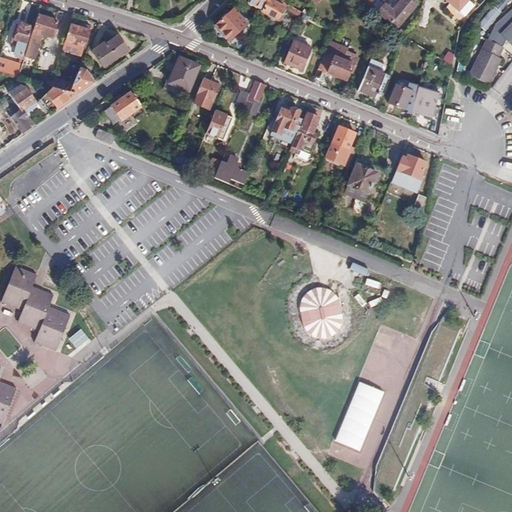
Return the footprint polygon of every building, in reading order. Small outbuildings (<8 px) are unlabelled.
[(278,21),(288,5),(279,0),(254,0),(253,4),(264,11),(263,12),(278,21)] [(364,0),(360,6),(365,10),(369,6),(374,0),(364,0)] [(374,0),(369,6),(376,11),(384,3),(380,0),(374,0)] [(400,0),(392,9),(384,3),(376,11),(397,29),(416,6),(408,0),(400,0)] [(445,0),(465,16),(474,6),(469,1),(469,0),(445,0)] [(492,6),(476,24),(484,31),(500,12),(492,6)] [(511,8),(494,23),(487,40),(489,40),(505,49),(511,54),(511,8)] [(234,10),(217,24),(230,39),(247,25),(234,10)] [(38,14),(25,55),(35,58),(43,33),(53,36),(58,21),(38,14)] [(72,25),(67,39),(65,45),(83,50),(91,26),(82,23),(81,27),(72,25)] [(18,41),(14,53),(23,55),(31,29),(19,25),(14,40),(18,41)] [(105,42),(93,50),(105,66),(128,50),(117,36),(106,43),(105,42)] [(65,38),(61,50),(81,57),(83,50),(65,45),(67,39),(65,38)] [(489,40),(471,75),(489,84),(502,61),(499,60),(505,49),(489,40)] [(293,41),(284,63),(301,71),(311,49),(293,41)] [(325,52),(318,69),(346,82),(351,70),(353,71),(356,63),(355,62),(356,58),(337,50),(334,56),(325,52)] [(442,61),(452,67),(455,54),(448,51),(442,61)] [(0,56),(0,69),(18,75),(22,63),(0,56)] [(178,58),(168,83),(189,92),(199,67),(178,58)] [(371,60),(358,90),(376,98),(385,74),(383,74),(386,67),(371,60)] [(78,71),(69,91),(78,94),(95,82),(87,70),(80,68),(78,71)] [(65,90),(69,91),(78,71),(74,70),(65,90)] [(202,79),(192,101),(200,104),(204,104),(206,99),(212,101),(218,85),(202,79)] [(265,85),(255,80),(249,94),(242,110),(256,115),(260,105),(257,104),(258,102),(265,85)] [(51,113),(41,100),(39,99),(28,84),(23,83),(11,92),(14,96),(23,108),(24,110),(33,104),(36,108),(43,119),(51,113)] [(78,94),(69,91),(65,90),(53,86),(47,93),(59,107),(78,94)] [(396,86),(389,103),(404,109),(411,93),(396,86)] [(439,108),(431,104),(428,103),(430,98),(433,90),(425,86),(413,113),(425,118),(426,114),(434,118),(439,108)] [(7,90),(0,94),(5,101),(11,96),(7,90)] [(233,106),(242,110),(249,94),(240,91),(233,106)] [(130,93),(103,112),(112,123),(120,118),(121,119),(140,106),(130,93)] [(23,108),(14,96),(8,100),(17,113),(23,108)] [(209,108),(212,101),(206,99),(204,104),(200,104),(209,108)] [(33,104),(24,110),(27,114),(36,108),(33,104)] [(283,105),(276,122),(284,125),(283,128),(291,131),(296,121),(300,111),(291,107),(290,108),(283,105)] [(289,150),(296,153),(300,150),(311,155),(315,145),(313,144),(316,135),(312,133),(321,111),(308,106),(301,123),(296,133),(292,144),(289,150)] [(11,117),(23,133),(35,125),(27,114),(24,110),(23,108),(17,113),(11,117)] [(214,112),(204,135),(217,140),(219,135),(220,134),(221,134),(223,134),(230,119),(214,112)] [(301,123),(296,121),(291,131),(296,133),(301,123)] [(284,125),(276,122),(271,135),(292,144),(296,133),(291,131),(283,128),(284,125)] [(338,126),(324,158),(326,159),(327,162),(338,166),(340,165),(347,167),(355,148),(350,145),(356,133),(338,126)] [(117,137),(101,130),(96,140),(112,148),(117,137)] [(171,152),(168,158),(191,168),(193,161),(171,152)] [(403,153),(391,180),(412,189),(406,208),(416,212),(417,210),(422,213),(425,197),(416,195),(419,186),(422,178),(420,176),(426,163),(403,153)] [(231,155),(227,165),(239,170),(242,164),(238,162),(239,158),(231,155)] [(206,174),(214,178),(221,162),(212,158),(206,174)] [(243,184),(243,183),(247,174),(239,170),(227,165),(221,162),(214,178),(228,184),(231,179),(243,184)] [(355,165),(346,185),(367,194),(375,173),(365,168),(365,165),(359,163),(358,165),(355,165)] [(241,189),(248,192),(251,186),(243,183),(243,184),(241,189)] [(364,276),(367,269),(351,262),(348,269),(364,276)] [(33,345),(54,353),(68,317),(46,309),(51,296),(32,288),(37,276),(11,266),(0,294),(0,305),(21,313),(16,326),(37,334),(33,345)] [(366,279),(364,285),(379,288),(380,282),(366,279)] [(345,331),(333,285),(296,295),(307,341),(345,331)] [(431,333),(397,419),(376,469),(373,495),(381,501),(388,498),(394,495),(463,325),(455,322),(459,310),(451,307),(431,333)] [(80,328),(67,338),(76,349),(88,339),(80,328)] [(0,425),(1,426),(14,391),(0,386),(0,425)]
